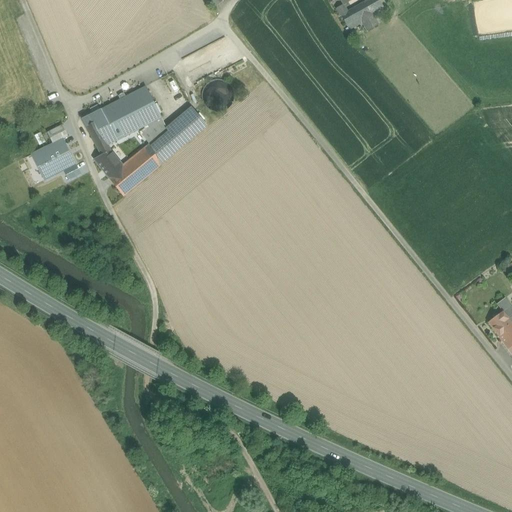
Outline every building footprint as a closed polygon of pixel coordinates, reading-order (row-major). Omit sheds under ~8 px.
[(228,0),(212,0),(222,10),(231,2),(228,0)] [(392,19),(381,0),(371,0),(351,11),(349,7),(344,10),(354,30),(365,24),(369,31),(392,19)] [(225,38),(182,60),(195,86),(243,61),(225,38)] [(190,105),(174,72),(160,80),(176,111),(190,105)] [(217,80),(214,81),(210,82),(207,84),(205,87),(203,90),(202,94),(202,97),(203,101),(204,104),(206,107),(209,110),(212,112),(215,113),(219,113),(222,112),(226,111),(229,109),(231,106),(233,103),(234,99),(234,96),(234,92),(232,89),(230,86),(228,83),(225,82),(221,81),(217,80)] [(95,123),(108,146),(119,140),(111,125),(113,124),(154,104),(145,87),(129,95),(118,100),(90,115),(94,123),(95,123)] [(118,100),(129,95),(126,90),(116,96),(118,100)] [(111,125),(119,140),(147,126),(148,127),(113,155),(111,152),(101,156),(94,160),(123,197),(182,148),(169,132),(165,126),(154,104),(113,124),(111,125)] [(169,132),(182,148),(207,127),(191,108),(165,126),(169,132)] [(94,123),(90,115),(82,119),(86,127),(94,123)] [(94,123),(86,127),(101,156),(111,152),(108,146),(95,123),(94,123)] [(54,144),(32,155),(45,180),(75,165),(68,138),(62,126),(48,133),(54,144)] [(503,315),(488,325),(511,358),(511,297),(498,307),(503,315)]
